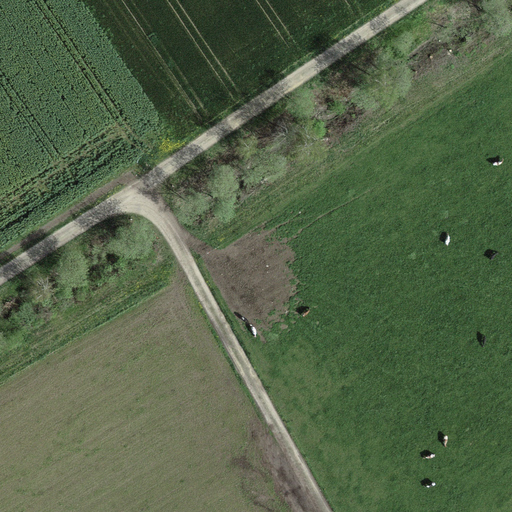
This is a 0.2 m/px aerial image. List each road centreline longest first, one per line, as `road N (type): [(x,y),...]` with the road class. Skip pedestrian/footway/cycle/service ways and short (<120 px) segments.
road 1 (track): [(0,283),(424,0)]
road 2 (track): [(322,511),(143,192)]
